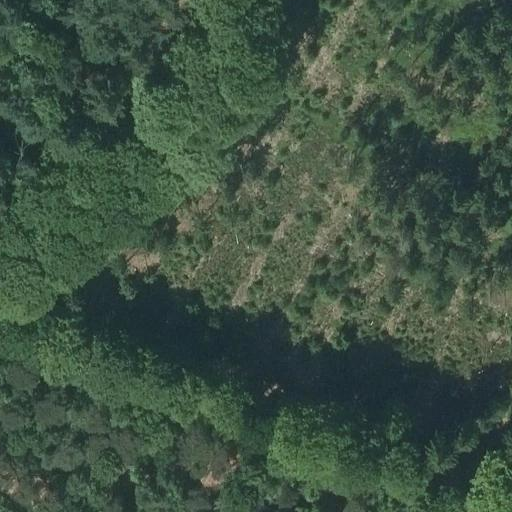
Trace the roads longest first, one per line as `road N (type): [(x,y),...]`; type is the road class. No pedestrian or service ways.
road 1 (track): [(0,267),(139,200),(207,136),(242,80),(254,0)]
road 2 (unknown): [(200,0),(181,79),(123,180),(0,240)]
